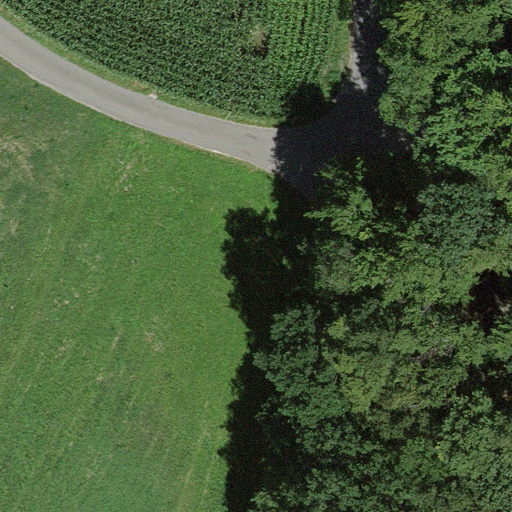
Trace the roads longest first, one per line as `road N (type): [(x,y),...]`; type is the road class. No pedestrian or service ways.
road 1 (unclassified): [(368,150),(149,116),(49,65),(0,22)]
road 2 (unclassified): [(368,150),(301,511)]
road 3 (track): [(511,324),(454,232),(368,150)]
road 4 (unclassified): [(385,0),(368,150)]
road 5 (track): [(511,109),(368,150)]
